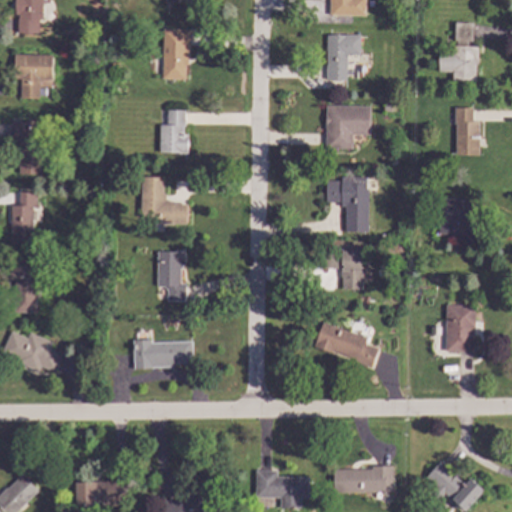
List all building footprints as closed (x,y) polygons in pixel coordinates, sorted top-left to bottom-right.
[(41,0),(41,20),(38,20),(37,34),(16,34),(16,15),(14,14),(14,0),(41,0)] [(353,0),(353,15),(329,15),(329,0),(353,0)] [(473,23),(472,41),(468,41),(468,46),(478,47),(477,64),(475,64),(475,81),(452,80),(452,72),(438,71),(439,51),(453,52),(453,46),(456,46),(456,41),(454,41),(455,23),(473,23)] [(189,48),(188,48),(188,65),(185,65),(184,79),(162,79),(163,29),(189,30),(189,48)] [(359,55),(346,55),(346,80),(325,80),(325,35),(359,35),(359,55)] [(51,80),(38,79),(38,99),(19,99),(20,79),(13,79),(13,55),(51,56),(51,80)] [(95,102),(92,109),(84,105),(88,98),(95,102)] [(369,134),(350,134),(350,148),(324,148),(324,105),(369,105),(369,134)] [(472,123),(479,123),(478,155),(455,155),(455,124),(454,124),(454,109),(472,109),(472,123)] [(184,127),(182,127),(182,134),(187,134),(187,154),(178,154),(178,153),(159,153),(159,125),(166,125),(166,111),(184,111),(184,127)] [(40,174),(18,174),(18,145),(12,145),(13,121),(41,121),(40,174)] [(162,194),(165,194),(165,200),(172,201),(172,204),(186,204),(186,224),(159,224),(159,219),(140,218),(140,177),(162,177),(162,194)] [(366,189),(367,189),(367,232),(344,232),(344,207),(340,207),(340,202),(325,202),(325,180),(341,180),(341,177),(366,177),(366,189)] [(97,191),(89,197),(85,191),(92,185),(97,191)] [(36,207),(31,207),(31,242),(10,242),(10,206),(18,206),(18,192),(36,192),(36,207)] [(472,217),(476,217),(476,242),(458,242),(458,234),(438,234),(439,199),(473,200),(472,217)] [(185,251),(184,266),(182,266),(182,269),(180,269),(180,283),(185,284),(185,301),(166,301),(167,290),(163,287),(159,287),(156,285),(157,252),(175,252),(175,250),(185,251)] [(343,252),(361,252),(360,289),(341,289),(341,279),(340,279),(340,269),(324,268),(324,250),(343,250),(343,252)] [(28,275),(35,275),(35,312),(14,312),(14,279),(9,279),(9,260),(28,260),(28,275)] [(473,352),(444,351),(445,305),(474,306),(473,352)] [(365,338),(364,343),(377,348),(370,368),(354,362),(355,359),(333,351),(332,353),(313,346),(322,322),(365,338)] [(26,338),(29,333),(51,343),(48,348),(62,354),(54,372),(40,366),(37,372),(15,362),(16,360),(0,353),(10,331),(26,338)] [(151,343),(191,341),(192,362),(172,363),(172,367),(134,369),(132,340),(150,339),(151,343)] [(464,484),(469,478),(483,491),(476,499),(475,499),(463,511),(444,494),(441,498),(436,498),(432,495),(432,490),(436,486),(425,477),(439,462),(464,484)] [(391,492),(333,493),(333,470),(371,469),(371,466),(391,466),(391,492)] [(276,477),(307,477),(307,498),(271,497),(271,507),(256,506),(256,498),(255,497),(255,471),(276,471),(276,477)] [(37,491),(16,511),(0,511),(0,493),(20,473),(37,491)] [(207,494),(210,494),(211,509),(200,509),(200,511),(161,511),(161,499),(182,499),(182,494),(186,494),(185,479),(207,479),(207,494)] [(127,506),(76,507),(76,482),(127,481),(127,506)]
